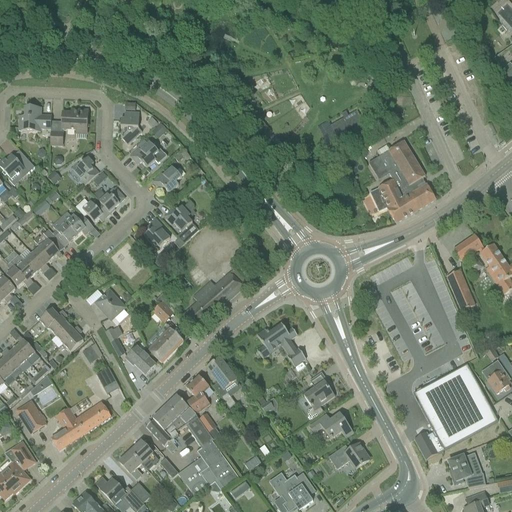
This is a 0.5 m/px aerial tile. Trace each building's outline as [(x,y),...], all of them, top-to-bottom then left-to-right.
[(161,45),(183,61),(188,53),(166,37),(161,45)] [(511,39),(510,41),(511,42),(511,47),(494,60),(503,72),(501,73),(511,85),(511,84),(511,39)] [(19,133),(41,134),(41,131),(51,132),(52,128),(52,118),(41,117),(42,110),(26,110),(25,119),(20,119),(19,133)] [(77,135),(87,136),(88,113),(78,112),(78,116),(63,115),(63,131),(77,132),(77,135)] [(329,129),(339,146),(367,130),(357,113),(348,118),(329,129)] [(121,140),(128,147),(142,134),(139,130),(140,115),(125,114),(125,121),(121,121),(121,129),(124,130),(124,135),(125,136),(121,140)] [(250,129),(256,137),(262,133),(255,124),(250,129)] [(152,134),(158,141),(167,132),(161,125),(152,134)] [(49,147),(62,148),(62,135),(50,134),(49,147)] [(404,143),(369,165),(377,179),(388,173),(394,182),(379,190),(380,191),(371,195),(380,214),(387,210),(391,217),(396,226),(436,202),(427,186),(423,180),(426,179),(404,143)] [(141,164),(147,170),(155,162),(158,166),(161,163),(161,164),(167,158),(163,154),(156,146),(154,148),(150,144),(141,152),(139,150),(130,158),(138,167),(141,164)] [(174,159),(178,163),(183,158),(187,162),(191,158),(183,150),(174,159)] [(0,165),(0,168),(10,180),(16,175),(21,182),(35,169),(20,153),(8,164),(5,161),(0,165)] [(63,161),(61,158),(57,158),(55,161),(55,164),(57,167),(61,167),(64,164),(63,161)] [(80,183),(85,188),(92,182),(99,175),(92,167),(94,166),(88,160),(81,166),(80,167),(78,165),(72,170),(82,181),(80,183)] [(164,189),(170,195),(179,187),(177,185),(179,184),(178,183),(182,179),(173,169),(164,177),(162,175),(153,183),(161,192),(164,189)] [(54,186),(61,180),(55,173),(48,179),(54,186)] [(100,193),(95,198),(100,204),(111,216),(115,212),(116,211),(115,210),(125,200),(116,190),(108,196),(105,199),(104,198),(100,193)] [(13,191),(9,194),(15,200),(19,197),(13,191)] [(50,197),(46,201),(50,206),(55,202),(60,198),(56,193),(51,198),(50,197)] [(27,206),(31,210),(37,204),(34,200),(27,206)] [(37,218),(51,209),(45,201),(32,211),(37,218)] [(87,216),(95,224),(99,220),(102,224),(111,216),(100,204),(95,208),(91,204),(89,206),(85,201),(76,209),(85,219),(87,216)] [(171,213),(164,219),(171,226),(175,229),(176,228),(182,234),(183,234),(192,226),(193,225),(189,222),(190,221),(189,219),(190,218),(189,216),(191,215),(193,212),(194,211),(195,210),(195,208),(195,207),(194,206),(191,203),(183,210),(182,208),(176,214),(174,213),(173,215),(171,213)] [(15,215),(20,221),(25,216),(20,211),(15,215)] [(61,219),(78,238),(82,234),(85,237),(94,229),(87,222),(83,217),(78,222),(74,217),(72,219),(67,214),(61,219)] [(7,223),(10,226),(16,221),(13,217),(7,223)] [(53,236),(65,249),(78,238),(61,219),(52,228),(57,232),(53,236)] [(155,245),(160,250),(170,241),(162,232),(164,230),(163,229),(156,221),(149,227),(151,229),(150,231),(151,232),(144,238),(153,247),(155,245)] [(1,229),(4,232),(10,226),(7,223),(1,229)] [(11,229),(14,233),(20,227),(17,224),(11,229)] [(40,249),(52,262),(57,257),(60,260),(63,257),(60,254),(65,249),(53,236),(49,232),(40,240),(44,245),(40,249)] [(4,241),(7,245),(4,241),(10,236),(7,233),(1,238),(4,241)] [(475,238),(454,252),(462,264),(478,253),(480,256),(486,264),(490,269),(486,271),(491,277),(504,297),(511,291),(511,283),(510,280),(511,278),(511,266),(509,269),(494,247),(485,252),(475,238)] [(175,245),(180,251),(185,246),(182,243),(179,240),(175,245)] [(32,256),(47,272),(49,270),(46,266),(52,262),(40,249),(32,256)] [(24,263),(36,276),(41,271),(44,275),(47,272),(32,256),(24,263)] [(11,265),(31,287),(33,284),(30,281),(36,276),(24,263),(19,257),(11,265)] [(159,258),(154,263),(160,269),(165,264),(159,258)] [(6,277),(18,289),(23,285),(28,289),(31,287),(11,265),(7,268),(11,273),(6,277)] [(190,325),(197,333),(250,285),(236,269),(215,288),(211,284),(204,290),(194,299),(198,304),(183,317),(190,325)] [(447,279),(462,314),(476,308),(461,273),(447,279)] [(0,290),(10,302),(13,300),(10,297),(16,292),(4,279),(0,282),(0,281),(0,290)] [(0,305),(5,302),(8,305),(10,302),(0,290),(0,305)] [(96,305),(112,322),(125,310),(110,293),(96,305)] [(123,300),(128,305),(131,302),(132,299),(128,295),(123,300)] [(153,314),(164,326),(174,315),(176,313),(173,310),(174,308),(170,305),(171,304),(168,300),(163,304),(153,314)] [(40,323),(47,331),(65,315),(62,313),(58,317),(53,311),(40,323)] [(49,330),(56,338),(69,326),(64,321),(67,318),(65,315),(47,331),(48,332),(49,330)] [(56,338),(63,346),(79,331),(77,329),(74,332),(69,326),(56,338)] [(288,359),(295,369),(306,361),(299,351),(297,352),(291,342),(298,338),(293,331),(287,334),(282,327),(270,336),(269,334),(268,335),(266,332),(257,338),(263,346),(264,348),(257,352),(264,361),(283,348),(290,358),(288,359)] [(106,334),(111,344),(118,341),(123,336),(119,329),(113,332),(112,331),(106,334)] [(149,353),(162,365),(184,343),(171,330),(149,353)] [(63,346),(71,354),(84,343),(79,337),(82,334),(79,331),(63,346)] [(24,337),(30,344),(33,341),(27,334),(24,337)] [(16,350),(27,362),(36,355),(21,339),(18,342),(21,345),(16,350)] [(111,344),(119,358),(125,355),(118,341),(111,344)] [(33,348),(39,354),(42,351),(36,344),(33,348)] [(91,349),(85,353),(88,358),(94,353),(91,349)] [(7,351),(5,354),(19,370),(27,362),(16,350),(10,354),(7,351)] [(39,354),(44,360),(48,357),(42,351),(39,354)] [(486,355),(491,364),(496,361),(498,360),(492,351),(486,355)] [(128,360),(127,362),(134,368),(135,367),(146,377),(156,367),(148,360),(144,356),(144,357),(139,352),(135,357),(133,355),(128,360)] [(0,363),(0,364),(11,377),(19,370),(5,354),(2,356),(5,359),(0,363)] [(58,358),(56,363),(61,366),(64,360),(58,358)] [(214,379),(224,392),(237,383),(227,369),(221,361),(208,371),(214,379)] [(49,365),(55,372),(58,368),(52,362),(49,365)] [(492,388),(497,396),(504,391),(506,394),(510,390),(507,385),(511,382),(498,363),(489,369),(494,377),(490,381),(494,387),(492,388)] [(0,380),(3,384),(11,377),(0,364),(0,380)] [(39,375),(42,379),(50,371),(46,367),(45,369),(39,375)] [(415,395),(413,396),(420,409),(434,434),(428,437),(427,435),(414,442),(425,462),(426,463),(498,423),(467,367),(415,395)] [(103,390),(116,384),(108,369),(95,375),(103,390)] [(308,416),(312,422),(324,414),(321,409),(335,398),(327,386),(329,385),(322,374),(310,383),(315,390),(304,398),(312,409),(309,412),(308,416)] [(33,381),(36,384),(42,379),(39,375),(33,381)] [(191,410),(196,417),(211,407),(203,396),(210,390),(206,386),(198,378),(186,390),(194,398),(187,404),(191,410)] [(25,392),(28,396),(35,390),(31,386),(25,392)] [(19,398),(22,401),(28,396),(25,392),(19,398)] [(222,399),(230,411),(236,406),(228,395),(222,399)] [(198,454),(225,492),(240,482),(219,452),(216,448),(213,444),(214,443),(209,435),(199,421),(196,417),(191,410),(190,411),(189,411),(189,410),(178,398),(153,422),(154,423),(172,442),(172,441),(171,439),(187,427),(203,451),(198,454)] [(7,404),(10,408),(16,402),(13,399),(7,404)] [(261,408),(261,409),(270,403),(269,403),(266,405),(262,399),(258,402),(262,408),(261,408)] [(16,413),(31,436),(47,426),(45,423),(46,422),(40,413),(39,414),(32,403),(16,413)] [(270,403),(261,409),(266,416),(271,412),(274,410),(270,403)] [(65,431),(51,441),(60,453),(111,419),(102,405),(76,422),(72,416),(61,424),(65,431)] [(199,421),(209,435),(217,430),(207,416),(199,421)] [(322,429),(331,442),(342,434),(346,440),(354,435),(341,416),(331,423),(327,417),(310,429),(314,435),(322,429)] [(154,423),(147,429),(164,448),(165,448),(172,456),(177,451),(171,442),(172,442),(154,423)] [(8,424),(0,428),(0,435),(0,436),(11,430),(8,424)] [(142,444),(131,454),(142,466),(148,473),(153,468),(154,467),(159,463),(153,456),(149,451),(142,444)] [(0,498),(1,498),(5,502),(13,495),(14,497),(30,482),(22,473),(24,471),(25,472),(35,465),(23,445),(12,452),(19,462),(15,466),(14,465),(4,474),(5,475),(0,479),(0,478),(0,498)] [(264,447),(259,451),(266,460),(271,457),(264,447)] [(329,459),(337,472),(350,462),(351,463),(357,471),(370,462),(359,447),(346,455),(343,450),(346,448),(346,447),(338,453),(329,459)] [(131,476),(137,483),(143,477),(137,471),(142,466),(131,454),(120,464),(126,472),(131,476)] [(288,454),(282,458),(285,463),(292,459),(288,454)] [(465,481),(469,491),(486,487),(483,476),(471,478),(468,470),(479,466),(475,455),(464,459),(464,458),(449,464),(453,476),(451,477),(455,487),(464,484),(463,482),(465,481)] [(160,466),(176,484),(182,479),(179,476),(166,461),(160,466)] [(283,507),(286,511),(293,511),(301,507),(303,510),(313,503),(310,498),(316,494),(304,476),(297,480),(295,477),(286,484),(282,477),(272,484),(278,492),(277,493),(281,499),(282,499),(286,505),(283,507)] [(123,498),(135,511),(144,511),(147,509),(144,505),(131,492),(129,490),(125,494),(120,489),(113,482),(108,487),(102,481),(96,486),(103,494),(114,506),(123,498)] [(511,482),(498,485),(500,496),(511,493),(511,482)] [(131,492),(144,505),(150,500),(137,487),(131,492)] [(239,488),(230,494),(235,501),(243,495),(239,488)] [(469,509),(464,511),(482,511),(482,510),(488,508),(489,507),(484,494),(476,498),(466,501),(469,509)] [(102,511),(87,495),(73,507),(77,511),(102,511)] [(342,500),(336,505),(339,508),(345,503),(342,500)] [(167,511),(168,511),(174,511),(178,506),(172,503),(167,511)]
